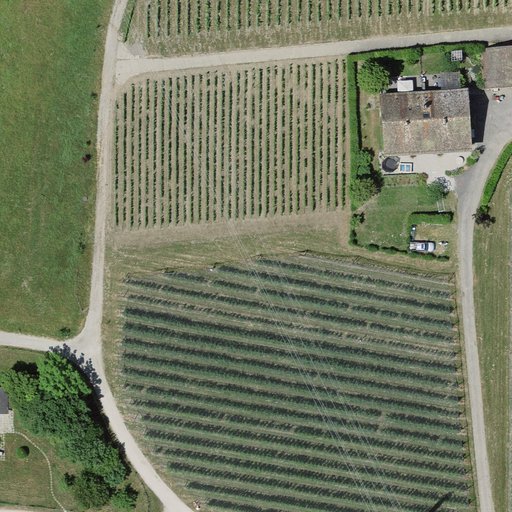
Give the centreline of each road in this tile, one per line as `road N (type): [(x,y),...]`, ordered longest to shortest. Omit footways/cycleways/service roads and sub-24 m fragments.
road 1 (track): [(511,101),(503,102),(464,216),(473,385),(491,511)]
road 2 (track): [(511,28),(107,60)]
road 3 (track): [(86,355),(107,60)]
road 4 (track): [(86,355),(126,441),(186,511)]
